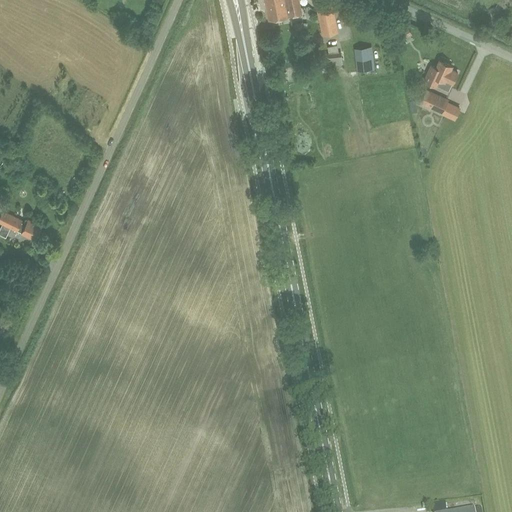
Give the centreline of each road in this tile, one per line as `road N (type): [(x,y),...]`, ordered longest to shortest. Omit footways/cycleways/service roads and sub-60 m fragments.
road 1 (secondary): [(336,511),(233,0)]
road 2 (unclassified): [(0,391),(178,0)]
road 3 (unclassified): [(511,58),(385,0)]
